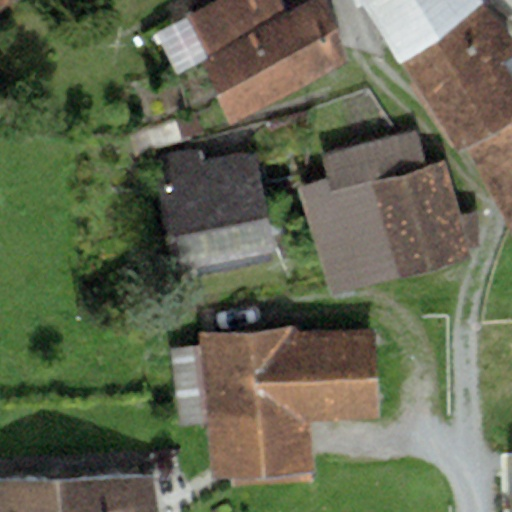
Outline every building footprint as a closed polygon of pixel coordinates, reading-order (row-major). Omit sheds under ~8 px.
[(0,0),(0,10),(22,0),(0,0)] [(284,0),(243,0),(195,25),(247,125),(365,64),(332,0),(295,19),(284,0)] [(488,0),(375,0),(412,54),(489,2),(488,0)] [(511,38),(487,12),(410,63),(471,153),(511,128),(511,38)] [(511,219),(511,134),(476,154),(511,219)] [(484,254),(453,160),(316,205),(347,299),(484,254)] [(282,254),(262,162),(178,180),(198,272),(282,254)] [(212,358),(179,361),(184,440),(215,438),(218,488),(326,481),(322,430),(390,425),(384,346),(304,351),(304,341),(211,347),(212,358)] [(168,511),(166,478),(0,493),(0,511),(168,511)]
